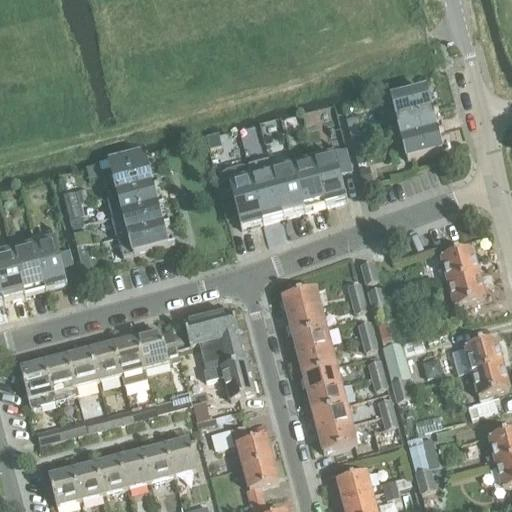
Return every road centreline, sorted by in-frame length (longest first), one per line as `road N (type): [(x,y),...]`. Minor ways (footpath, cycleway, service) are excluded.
road 1 (track): [(459,24),(403,40),(349,71),(0,163)]
road 2 (unclassified): [(248,279),(497,187)]
road 3 (unclassified): [(0,347),(248,279)]
road 4 (residential): [(309,511),(248,279)]
road 5 (tertiary): [(452,0),(481,121)]
